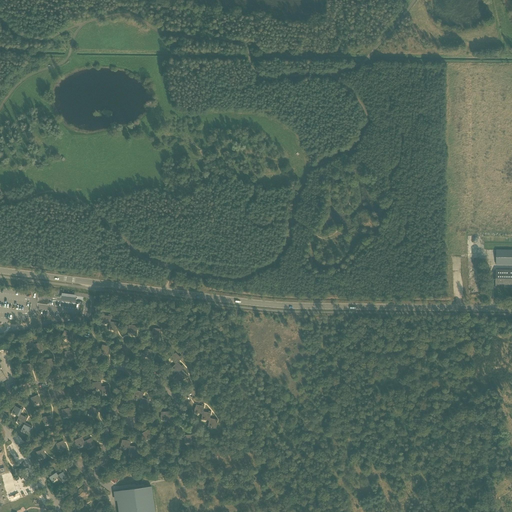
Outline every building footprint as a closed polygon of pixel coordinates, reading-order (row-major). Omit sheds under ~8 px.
[(511,249),(496,249),(496,265),(511,265),(511,249)] [(511,287),(511,270),(496,270),(496,287),(511,287)] [(110,322),(111,315),(108,315),(108,316),(103,315),(101,324),(102,324),(102,322),(104,323),(105,323),(107,323),(107,324),(109,324),(110,324),(110,322)] [(118,323),(110,322),(110,324),(109,324),(108,331),(109,331),(109,329),(111,329),(112,329),(114,330),(114,332),(117,332),(118,323)] [(129,325),(128,334),(128,332),(130,332),(130,333),(131,333),(131,332),(133,333),(133,335),(136,335),(137,326),(129,325)] [(153,328),(151,337),(152,337),(152,335),(154,335),(154,336),(155,336),(157,336),(157,338),(160,339),(161,329),(153,328)] [(64,331),(62,339),(63,337),(65,338),(64,338),(65,338),(68,339),(67,341),(70,342),(72,333),(64,331)] [(32,348),(34,347),(34,345),(31,338),(29,339),(29,341),(24,342),(27,351),(27,349),(29,348),(29,349),(29,348),(32,347),(32,348)] [(41,342),(34,345),(34,347),(36,353),(37,353),(36,351),(38,351),(39,351),(39,350),(41,350),(42,352),(44,351),(41,342)] [(102,345),(99,353),(100,353),(100,352),(102,352),(103,353),(103,352),(105,353),(105,355),(107,356),(110,347),(102,345)] [(145,349),(143,357),(143,355),(145,356),(146,356),(149,357),(148,359),(151,360),(153,351),(145,349)] [(64,352),(66,361),(66,359),(68,358),(68,359),(69,359),(69,358),(71,358),(72,360),(74,360),(72,350),(64,352)] [(177,362),(178,362),(182,358),(180,356),(179,357),(175,353),(169,359),(171,358),(172,359),(172,360),(173,360),(174,362),(176,364),(177,362)] [(45,360),(46,369),(47,369),(46,367),(48,367),(49,367),(49,366),(51,366),(52,368),(55,368),(53,358),(45,360)] [(179,372),(184,367),(182,365),(181,366),(178,362),(177,362),(176,364),(171,369),(173,367),(174,369),(174,370),(175,369),(176,371),(176,372),(177,373),(177,374),(179,372)] [(22,365),(24,374),(24,372),(26,371),(26,372),(26,371),(29,371),(29,373),(32,373),(31,364),(22,365)] [(177,374),(177,373),(173,378),(174,377),(176,378),(176,379),(178,380),(176,382),(178,384),(185,378),(179,372),(177,374)] [(99,390),(101,390),(101,389),(101,387),(100,380),(97,381),(98,382),(92,383),(94,392),(93,390),(95,390),(96,390),(96,389),(99,389),(99,390)] [(82,385),(74,386),(75,395),(75,393),(77,393),(78,393),(80,392),(81,395),(83,394),(82,385)] [(101,389),(101,390),(102,396),(102,394),(104,394),(105,394),(105,393),(107,393),(108,395),(110,395),(109,386),(101,387),(101,389)] [(142,398),(144,391),(141,390),(141,392),(136,390),(133,399),(134,397),(136,397),(135,398),(136,398),(139,399),(138,399),(141,400),(142,398)] [(38,395),(31,398),(34,406),(33,404),(35,404),(36,404),(36,403),(38,402),(39,405),(42,404),(38,395)] [(149,400),(142,398),(141,400),(139,406),(139,404),(141,405),(142,406),(142,405),(144,406),(144,408),(146,409),(149,400)] [(203,412),(204,405),(202,404),(201,406),(196,405),(194,414),(195,412),(197,412),(197,413),(197,412),(200,413),(200,414),(202,414),(203,412)] [(15,406),(12,412),(14,413),(14,414),(15,414),(17,415),(16,416),(19,417),(20,415),(23,409),(21,407),(20,409),(15,406)] [(99,410),(91,407),(88,415),(89,414),(91,414),(91,415),(92,415),(94,416),(93,418),(95,419),(99,410)] [(61,410),(63,419),(64,419),(63,417),(65,416),(65,417),(66,416),(68,416),(69,418),(72,417),(70,408),(61,410)] [(206,420),(209,421),(210,418),(211,412),(208,411),(208,413),(203,412),(202,414),(201,420),(201,418),(203,419),(204,419),(207,420),(206,420)] [(161,412),(161,421),(162,421),(161,419),(163,419),(164,419),(167,419),(167,421),(170,421),(169,412),(161,412)] [(19,417),(17,421),(19,422),(22,423),(21,424),(24,425),(25,423),(28,417),(26,416),(25,417),(20,415),(19,417)] [(43,417),(44,426),(45,426),(44,424),(46,424),(47,424),(50,423),(50,426),(53,425),(51,416),(43,417)] [(209,421),(208,427),(208,425),(210,426),(211,426),(213,426),(213,429),(216,429),(218,420),(210,418),(209,421)] [(25,434),(28,435),(32,427),(25,423),(24,425),(21,429),(23,430),(24,431),(24,430),(26,432),(25,434)] [(149,429),(142,434),(147,441),(146,439),(147,438),(148,439),(148,438),(150,436),(151,438),(154,437),(149,429)] [(193,435),(184,435),(185,444),(185,442),(187,442),(188,442),(190,442),(191,444),(193,444),(193,435)] [(74,441),(78,449),(77,447),(79,446),(80,446),(82,445),(83,445),(85,444),(84,442),(81,436),(79,437),(79,438),(74,441)] [(85,444),(88,450),(87,448),(89,447),(90,447),(92,446),(93,448),(95,447),(91,438),(84,442),(85,444)] [(129,446),(130,439),(127,439),(127,441),(122,440),(121,449),(121,447),(123,447),(123,448),(124,448),(124,447),(127,448),(126,448),(129,449),(129,446)] [(56,444),(59,452),(60,452),(59,450),(61,449),(61,450),(61,449),(64,448),(65,450),(67,449),(63,441),(56,444)] [(137,447),(129,446),(129,449),(128,455),(129,453),(131,453),(131,454),(132,454),(132,453),(134,454),(134,456),(136,456),(137,447)] [(36,452),(38,459),(38,461),(39,460),(38,459),(40,458),(41,458),(43,457),(44,459),(46,458),(43,449),(36,452)] [(48,475),(52,481),(53,483),(52,481),(54,480),(55,480),(54,480),(56,478),(57,479),(59,478),(59,477),(58,475),(54,470),(52,471),(53,472),(48,475)] [(59,477),(59,478),(62,483),(63,483),(62,481),(63,480),(64,480),(66,478),(67,480),(70,479),(64,471),(58,475),(59,477)] [(116,496),(118,511),(154,511),(151,486),(120,491),(120,493),(117,493),(118,496),(116,496)]
